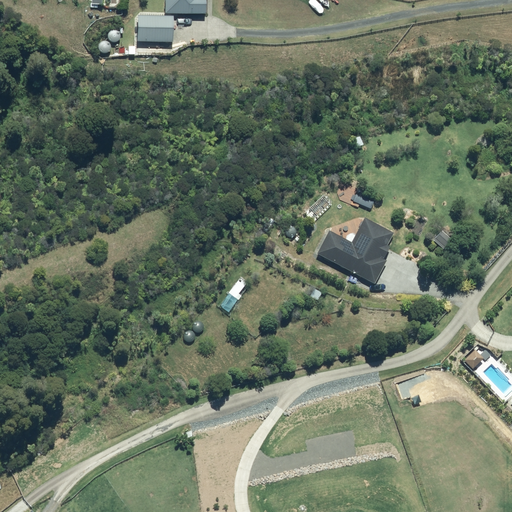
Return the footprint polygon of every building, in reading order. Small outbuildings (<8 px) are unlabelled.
[(118,0),(104,0),(105,8),(118,9),(118,0)] [(204,0),(163,0),(163,13),(198,14),(204,14),(204,0)] [(147,53),(147,41),(172,41),(173,16),(136,16),(136,41),(138,41),(138,53),(147,53)] [(329,229),(316,254),(373,284),(386,260),(382,258),(388,245),(387,244),(393,233),(364,217),(351,241),(329,229)] [(442,228),(432,239),(443,250),(453,239),(442,228)] [(249,283),(239,276),(219,306),(229,313),(249,283)] [(313,305),(320,293),(312,289),(306,300),(313,305)]
